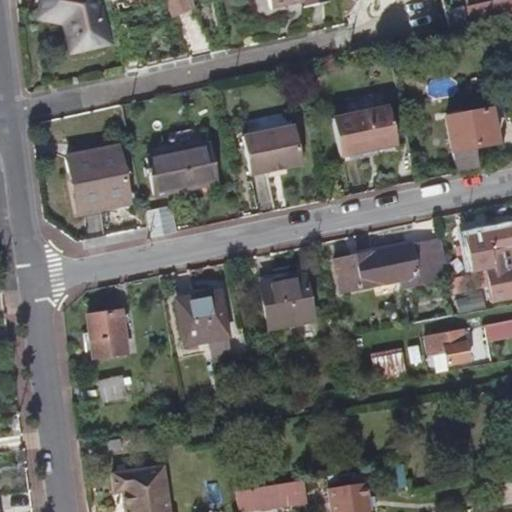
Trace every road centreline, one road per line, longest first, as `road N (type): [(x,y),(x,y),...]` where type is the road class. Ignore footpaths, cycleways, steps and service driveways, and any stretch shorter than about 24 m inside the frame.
road 1 (residential): [(34,283),(511,181)]
road 2 (residential): [(34,283),(60,511)]
road 3 (residential): [(0,115),(34,283)]
